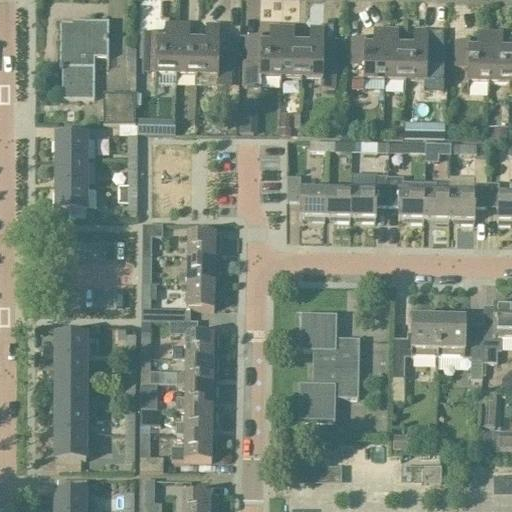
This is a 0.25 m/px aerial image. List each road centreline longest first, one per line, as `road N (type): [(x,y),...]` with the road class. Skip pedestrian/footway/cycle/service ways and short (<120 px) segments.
road 1 (residential): [(255,259),(511,264)]
road 2 (residential): [(255,259),(250,511)]
road 3 (residential): [(4,141),(4,0)]
road 4 (residential): [(4,511),(4,371)]
road 5 (residential): [(4,275),(4,141)]
road 6 (residential): [(4,275),(130,277)]
